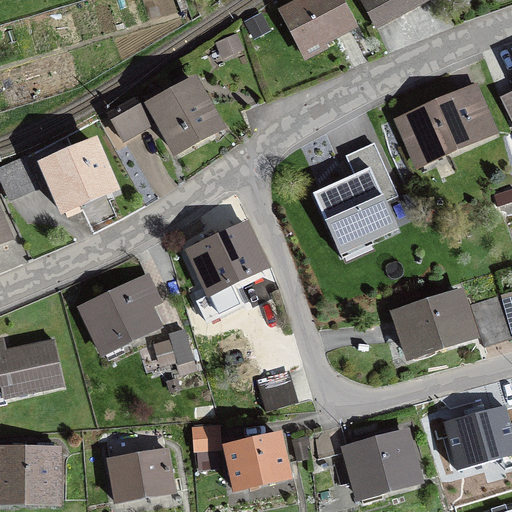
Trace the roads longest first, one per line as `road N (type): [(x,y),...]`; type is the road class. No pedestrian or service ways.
road 1 (residential): [(242,167),(326,390),(350,406),(511,364)]
road 2 (residential): [(242,167),(413,69),(511,30)]
road 3 (residential): [(0,294),(105,250),(242,167)]
